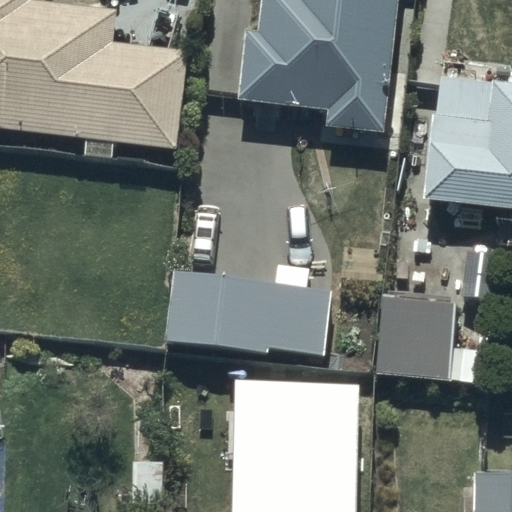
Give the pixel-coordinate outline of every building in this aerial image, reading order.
[(35,0),(0,0),(0,127),(186,148),(197,49),(121,40),(124,10),(35,0)] [(259,0),(256,41),(244,40),(238,113),(325,121),(324,140),(385,145),(397,0),(259,0)] [(495,120),(439,114),(430,198),(511,206),(511,77),(500,76),(495,120)] [(338,287),(178,270),(171,340),(330,358),(338,287)] [(461,301),(387,295),(381,376),(455,382),(461,301)] [(511,511),(511,475),(473,475),(473,511),(511,511)]
